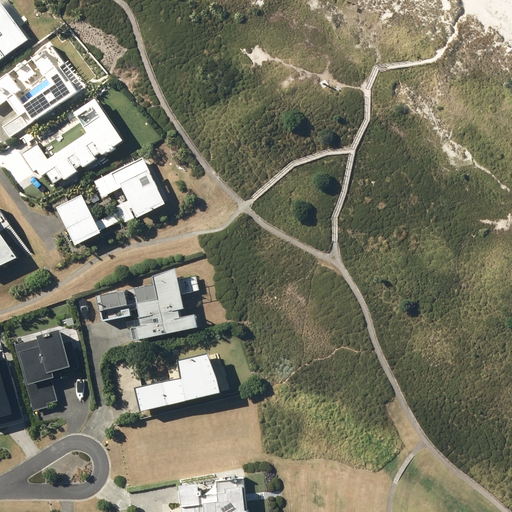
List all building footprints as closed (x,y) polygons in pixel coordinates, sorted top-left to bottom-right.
[(0,0),(0,47),(0,60),(30,39),(0,0)] [(21,105),(14,94),(18,91),(7,74),(0,79),(0,104),(5,101),(16,117),(1,127),(9,138),(76,92),(59,67),(61,65),(49,47),(46,49),(44,46),(31,55),(33,58),(31,59),(49,86),(21,105)] [(38,142),(23,153),(35,171),(39,168),(43,175),(49,172),(56,182),(66,177),(67,178),(79,170),(78,168),(84,164),(85,166),(98,158),(97,155),(103,151),(104,153),(110,150),(111,151),(116,148),(115,146),(125,140),(98,98),(77,112),(90,132),(50,159),(38,142)] [(141,159),(109,174),(117,189),(119,188),(134,219),(162,205),(147,174),(148,173),(141,159)] [(78,195),(60,204),(76,236),(98,226),(88,206),(85,208),(78,195)] [(0,265),(17,258),(9,247),(7,248),(0,238),(0,231),(7,226),(0,216),(0,265)] [(136,327),(139,338),(197,327),(194,314),(185,316),(181,294),(199,291),(196,276),(177,280),(174,268),(152,276),(153,284),(97,296),(102,320),(130,315),(129,310),(137,309),(140,326),(136,327)] [(35,336),(37,341),(15,347),(32,411),(46,407),(45,404),(55,401),(49,380),(58,378),(56,372),(75,367),(69,344),(63,346),(58,329),(35,336)] [(174,363),(178,379),(132,390),(137,414),(218,395),(215,380),(205,356),(174,363)] [(80,402),(82,406),(80,408),(82,412),(85,410),(85,411),(94,406),(89,397),(80,402)] [(214,478),(215,488),(213,489),(214,492),(178,496),(180,511),(187,511),(193,511),(192,511),(244,511),(241,475),(214,478)]
